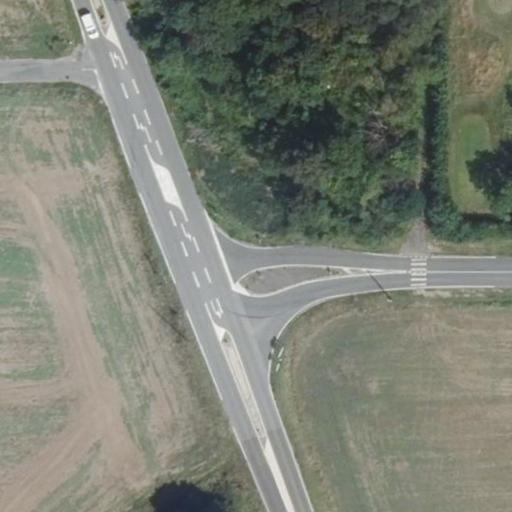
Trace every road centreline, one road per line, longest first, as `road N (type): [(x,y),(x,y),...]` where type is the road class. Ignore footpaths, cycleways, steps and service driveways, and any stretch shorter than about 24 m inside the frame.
road 1 (track): [(419,273),(418,0)]
road 2 (primary): [(187,296),(273,511)]
road 3 (primary): [(212,257),(131,46)]
road 4 (primary): [(305,511),(233,315)]
road 5 (primary): [(419,273),(324,259),(212,257)]
road 6 (primary): [(233,315),(300,292),(419,273)]
road 7 (primary): [(102,59),(144,182)]
road 8 (primary): [(144,182),(187,296)]
